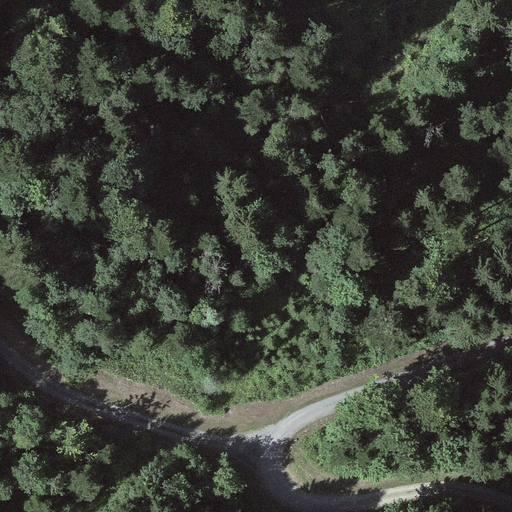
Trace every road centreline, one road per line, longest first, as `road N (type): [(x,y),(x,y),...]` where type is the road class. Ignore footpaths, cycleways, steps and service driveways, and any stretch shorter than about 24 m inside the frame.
road 1 (track): [(511,345),(291,422),(257,458),(273,490),(318,509),(440,489),(511,501)]
road 2 (track): [(257,458),(173,439),(62,398),(0,344)]
